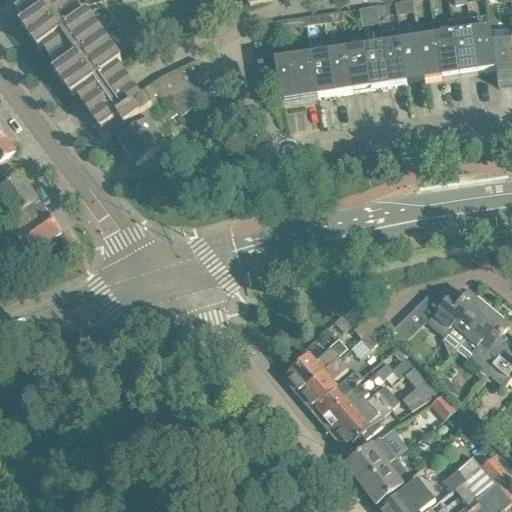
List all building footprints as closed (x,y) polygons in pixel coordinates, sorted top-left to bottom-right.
[(248,0),(250,7),(272,2),(271,0),(16,0),(22,8),(17,11),(26,23),(21,26),(39,51),(43,48),(59,70),(55,73),(73,98),(77,95),(89,113),(102,130),(106,127),(113,136),(114,135),(125,127),(128,131),(169,101),(202,86),(191,66),(162,80),(145,91),(150,98),(148,100),(150,104),(146,107),(136,93),(129,83),(122,73),(118,66),(122,63),(87,15),(83,18),(70,0),(248,0)] [(414,12),(413,3),(395,6),(397,15),(414,12)] [(380,26),(377,9),(360,11),(363,29),(380,26)] [(343,23),(342,14),(324,17),(325,26),(343,23)] [(324,17),(306,19),(308,28),(325,26),(324,17)] [(308,28),(306,19),(270,25),(271,34),(308,28)] [(461,79),(479,76),(472,33),(471,21),(453,24),(454,35),(461,79)] [(436,38),(435,26),(417,29),(419,41),(425,84),(443,81),(436,38)] [(497,73),(493,44),(491,30),(472,33),(479,76),(497,73)] [(454,35),(436,38),(443,81),(461,79),(454,35)] [(425,84),(419,41),(401,43),(408,87),(425,84)] [(511,86),(511,42),(493,44),(497,73),(498,88),(511,86)] [(408,87),(401,43),(383,46),(390,89),(408,87)] [(390,89),(383,46),(365,49),(372,92),(390,89)] [(372,92),(365,49),(347,51),(354,95),(372,92)] [(354,95),(347,51),(329,54),(336,98),(354,95)] [(336,98),(329,54),(312,57),(319,100),(336,98)] [(319,100),(312,57),(294,60),(275,62),(281,106),(319,100)] [(209,82),(199,62),(191,66),(202,86),(209,82)] [(174,100),(170,103),(179,116),(181,119),(194,110),(211,99),(202,86),(174,100)] [(149,121),(119,141),(137,168),(176,142),(169,130),(159,137),(149,121)] [(19,153),(0,127),(0,166),(3,165),(19,153)] [(40,202),(21,176),(5,188),(0,191),(0,216),(5,224),(16,220),(40,202)] [(62,234),(40,202),(16,220),(5,224),(29,258),(62,234)] [(467,341),(490,314),(469,296),(461,305),(452,298),(444,307),(431,296),(416,314),(429,324),(428,325),(445,341),(444,342),(451,359),(458,352),(467,341)] [(372,317),(355,332),(363,341),(387,320),(379,311),(372,317)] [(510,330),(490,314),(467,341),(458,352),(470,362),(470,361),(482,371),(477,377),(483,381),(489,373),(511,347),(502,340),(510,330)] [(372,352),(389,337),(401,349),(405,347),(409,344),(387,320),(363,341),(372,352)] [(298,398),(339,362),(350,353),(340,342),(330,351),(332,354),(318,366),(310,357),(283,380),(298,398)] [(413,356),(405,347),(401,349),(394,356),(402,366),(408,361),(413,356)] [(511,347),(489,373),(483,381),(485,383),(490,378),(504,390),(511,380),(511,347)] [(402,366),(394,373),(401,382),(406,378),(410,375),(416,370),(408,361),(402,366)] [(338,391),(337,389),(333,385),(348,373),(345,369),(339,362),(298,398),(312,414),(338,391)] [(438,396),(416,370),(410,375),(406,378),(417,391),(404,402),(413,414),(429,404),(438,396)] [(320,424),(352,395),(349,392),(361,382),(354,374),(337,389),(338,391),(312,414),(320,424)] [(379,425),(398,409),(400,406),(385,389),(367,405),(364,402),(329,434),(349,457),(365,444),(383,429),(379,425)] [(329,434),(364,402),(367,399),(364,395),(357,401),(352,395),(320,424),(329,434)] [(433,429),(435,432),(458,412),(445,398),(433,408),(443,420),(433,429)] [(389,467),(397,461),(381,440),(373,446),(361,454),(345,466),(361,487),(389,467)] [(496,485),(508,475),(494,459),(482,470),(455,491),(469,507),(496,485)] [(455,491),(482,470),(474,460),(446,483),(453,492),(455,491)] [(393,496),(404,488),(413,481),(397,461),(389,467),(361,487),(377,508),(393,496)] [(511,480),(511,479),(508,475),(496,485),(469,507),(462,511),(481,511),(482,511),(483,511),(502,511),(511,504),(511,496),(504,488),(511,480)] [(414,484),(396,499),(380,511),(424,511),(435,504),(423,488),(420,491),(414,484)]
